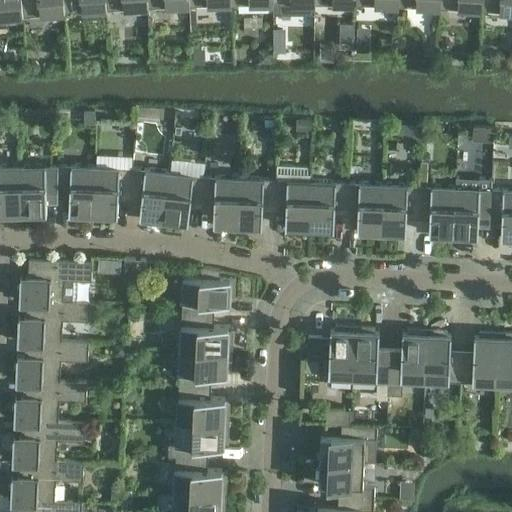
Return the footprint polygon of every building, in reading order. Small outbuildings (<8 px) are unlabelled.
[(0,0),(0,18),(22,16),(20,0),(0,0)] [(20,0),(22,16),(64,13),(62,0),(20,0)] [(62,0),(64,13),(105,10),(104,0),(62,0)] [(104,0),(105,10),(147,7),(146,0),(104,0)] [(272,0),(272,4),(272,14),(314,14),(314,4),(313,0),(272,0)] [(439,0),(439,8),(481,10),(481,0),(439,0)] [(511,12),(511,0),(481,0),(481,10),(511,12)] [(356,42),(356,51),(369,51),(370,42),(356,42)] [(58,191),(58,164),(21,165),(22,216),(42,216),(42,212),(47,212),(46,192),(58,191)] [(95,166),(58,164),(58,191),(69,192),(68,212),(73,212),(73,216),(93,217),(95,166)] [(22,216),(21,165),(0,165),(0,212),(3,213),(3,217),(22,216)] [(309,231),(311,180),(311,167),(276,165),(275,179),(274,206),(286,206),(285,226),(290,226),(290,231),(309,231)] [(132,168),(95,166),(93,217),(112,218),(113,214),(118,214),(118,194),(130,195),(132,168)] [(168,172),(132,168),(130,195),(141,196),(139,216),(144,216),(144,220),(163,223),(168,172)] [(204,176),(168,172),(163,223),(182,225),(183,221),(188,221),(190,201),(202,203),(204,176)] [(419,185),(418,212),(429,213),(429,232),(434,233),(433,237),(453,238),(455,187),(427,185),(427,174),(420,174),(419,185)] [(239,177),(204,176),(202,203),(214,203),(213,223),(218,223),(218,228),(237,228),(239,177)] [(455,187),(453,238),(472,239),(473,234),(478,234),(479,215),(490,215),(491,188),(491,177),(456,176),(455,187)] [(275,179),(239,177),(237,228),(257,229),(257,225),(262,225),(263,205),(274,206),(275,179)] [(347,182),(311,180),(309,231),(329,232),(329,228),(334,228),(335,208),(346,209),(347,182)] [(381,235),(383,184),(347,182),(346,209),(357,209),(357,229),(362,230),(361,234),(381,235)] [(419,185),(383,184),(381,235),(401,235),(401,231),(406,231),(407,212),(418,212),(419,185)] [(511,189),(491,188),(490,215),(501,216),(500,235),(505,236),(505,240),(511,240),(511,189)] [(146,259),(125,257),(123,271),(145,273),(146,259)] [(19,299),(30,300),(30,299),(64,300),(76,300),(77,279),(91,280),(92,261),(29,258),(28,259),(32,260),(31,276),(20,276),(20,283),(17,283),(17,294),(19,295),(19,299)] [(181,312),(209,314),(209,302),(229,303),(229,298),(233,298),(234,277),(224,277),(224,278),(219,277),(219,271),(220,271),(220,269),(200,266),(200,267),(201,267),(200,276),(183,276),(181,312)] [(62,340),(63,319),(89,320),(90,301),(76,300),(64,300),(30,299),(30,300),(30,316),(18,316),(18,323),(15,323),(15,334),(17,334),(17,339),(29,339),(62,340)] [(181,312),(180,348),(231,350),(232,331),(228,331),(228,326),(208,325),(209,314),(181,312)] [(352,376),(355,326),(335,325),(335,329),(330,329),(330,336),(308,335),(307,357),(324,358),(323,375),(352,376)] [(352,376),(388,378),(390,351),(378,351),(379,331),(374,331),(374,326),(355,326),(352,376)] [(390,351),(388,378),(388,394),(402,395),(403,379),(424,380),(427,329),(407,328),(407,332),(402,332),(401,352),(390,351)] [(424,380),(460,381),(462,354),(450,354),(451,334),(446,334),(446,329),(427,329),(424,380)] [(460,381),(496,383),(499,332),(479,331),(479,335),(474,335),(473,355),(462,354),(460,381)] [(496,383),(511,383),(511,332),(499,332),(496,383)] [(60,380),(60,379),(61,359),(88,360),(89,341),(62,340),(29,339),(28,356),(16,356),(16,363),(14,363),(13,374),(16,374),(15,379),(27,379),(60,380)] [(180,348),(178,384),(205,385),(206,374),(226,375),(226,370),(230,370),(231,350),(180,348)] [(59,419),(59,399),(86,400),(87,381),(60,379),(60,380),(27,379),(26,396),(15,395),(14,403),(12,403),(11,414),(14,414),(14,419),(25,419),(59,420),(59,419)] [(178,384),(177,420),(228,422),(229,403),(224,403),(225,398),(205,397),(205,385),(178,384)] [(309,394),(300,394),(300,406),(309,407),(309,394)] [(325,423),(347,424),(349,424),(350,409),(326,408),(325,423)] [(58,439),(84,440),(85,421),(59,419),(59,420),(25,419),(24,436),(13,435),(13,443),(10,443),(10,454),(12,454),(12,459),(23,459),(57,460),(57,459),(58,439)] [(228,422),(177,420),(176,442),(169,442),(168,456),(175,456),(202,457),(203,446),(223,447),(223,442),(227,442),(228,422)] [(349,424),(347,424),(346,436),(320,434),(319,459),(364,461),(365,438),(377,439),(377,425),(349,424)] [(175,456),(174,492),(225,494),(226,475),(221,475),(222,470),(202,469),(202,457),(175,456)] [(83,461),(57,459),(57,460),(23,459),(23,476),(11,475),(11,483),(8,483),(8,494),(10,494),(10,499),(22,499),(55,500),(55,499),(56,479),(83,480),(83,461)] [(364,461),(319,459),(318,484),(344,485),(344,496),(374,498),(375,485),(363,484),(364,461)] [(223,511),(225,494),(174,492),(172,511),(223,511)] [(316,511),(361,511),(361,510),(373,511),(374,498),(344,496),(343,508),(317,506),(316,511)] [(81,511),(82,500),(55,499),(55,500),(22,499),(21,511),(81,511)]
